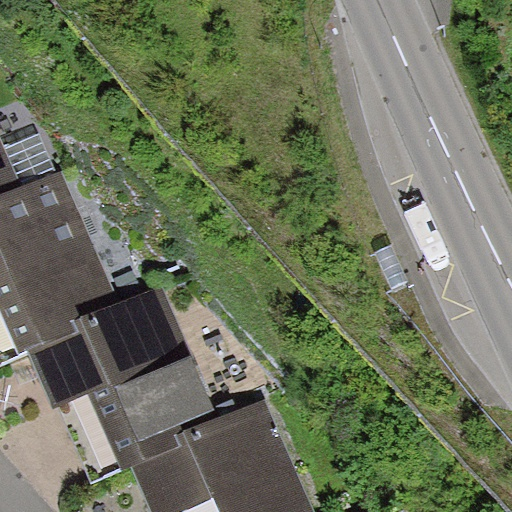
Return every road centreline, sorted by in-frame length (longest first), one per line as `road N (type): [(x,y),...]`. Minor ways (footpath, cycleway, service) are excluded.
road 1 (primary): [(136,0),(511,436)]
road 2 (secondary): [(377,0),(511,285)]
